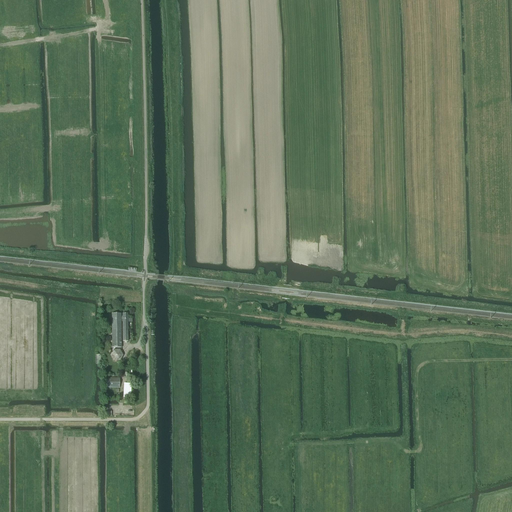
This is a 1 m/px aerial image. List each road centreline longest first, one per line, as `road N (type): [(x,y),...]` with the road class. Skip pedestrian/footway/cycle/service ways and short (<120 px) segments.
road 1 (unclassified): [(144,319),(141,0)]
road 2 (track): [(287,445),(391,440),(415,451),(418,365),(511,359)]
